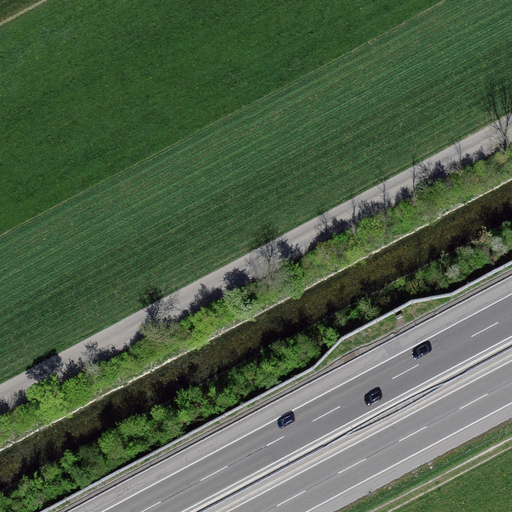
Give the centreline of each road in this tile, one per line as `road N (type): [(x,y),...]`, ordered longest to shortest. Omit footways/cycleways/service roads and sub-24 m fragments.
road 1 (unclassified): [(0,400),(511,131)]
road 2 (motorway): [(511,314),(141,511)]
road 3 (motorway): [(265,511),(511,380)]
road 4 (track): [(379,511),(511,441)]
